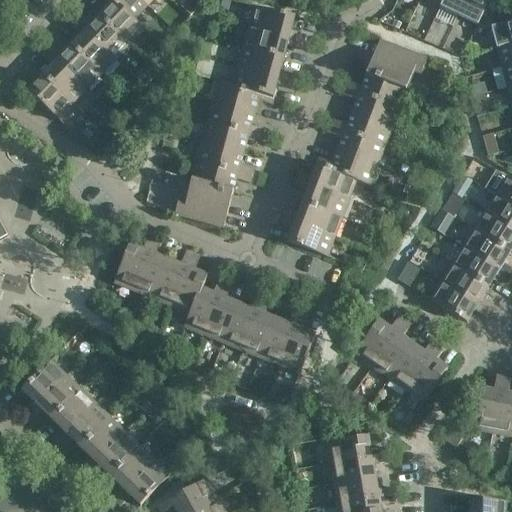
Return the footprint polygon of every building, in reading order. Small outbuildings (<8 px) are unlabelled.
[(99,0),(107,8),(98,17),(129,47),(144,32),(133,22),(112,2),(111,4),(107,0),(99,0)] [(107,0),(111,4),(112,2),(133,22),(147,8),(138,0),(107,0)] [(191,0),(189,0),(182,8),(190,16),(191,17),(200,8),(191,0)] [(222,0),(220,11),(228,13),(231,2),(222,0)] [(421,0),(439,8),(442,0),(421,0)] [(442,0),(439,8),(457,17),(465,0),(442,0)] [(465,0),(457,17),(477,27),(487,5),(489,0),(465,0)] [(488,20),(496,28),(511,23),(511,10),(500,0),(489,0),(487,5),(494,12),(488,20)] [(253,9),(248,29),(302,44),(304,38),(291,34),(295,20),(253,9)] [(78,17),(73,22),(115,62),(129,47),(98,17),(89,27),(78,17)] [(388,24),(397,28),(400,21),(392,17),(388,24)] [(79,38),(70,47),(100,77),(115,62),(73,22),(68,27),(79,38)] [(490,29),(496,50),(511,45),(511,23),(496,28),(490,29)] [(248,29),(242,49),(284,60),(287,47),(301,51),(302,44),(248,29)] [(379,42),(371,63),(411,78),(413,73),(420,76),(426,60),(379,42)] [(511,45),(496,50),(501,69),(511,66),(511,45)] [(50,47),(45,52),(86,91),(100,77),(70,47),(61,57),(50,47)] [(242,49),(237,68),(292,83),(294,76),(280,73),(284,60),(242,49)] [(51,66),(42,76),(72,106),(86,91),(45,52),(41,57),(51,66)] [(371,63),(363,84),(403,99),(411,78),(371,63)] [(157,76),(147,65),(133,79),(144,89),(157,76)] [(511,66),(501,69),(506,89),(511,87),(511,66)] [(237,68),(232,87),(232,88),(273,99),(276,87),(290,90),(292,83),(237,68)] [(22,75),(16,81),(57,121),(72,106),(42,76),(32,86),(22,75)] [(218,84),(212,104),(253,115),(257,102),(271,106),(273,99),(232,88),(232,87),(218,83),(218,84)] [(348,84),(343,97),(356,102),(355,104),(395,120),(403,99),(363,84),(361,89),(348,84)] [(212,104),(207,124),(262,139),(264,132),(250,128),(253,115),(212,104)] [(355,104),(347,125),(387,140),(395,120),(355,104)] [(88,121),(73,137),(86,151),(102,135),(101,135),(88,121)] [(333,122),(328,135),(341,140),(339,145),(368,156),(379,161),(387,140),(347,125),(346,127),(333,122)] [(207,124),(202,143),(243,155),(245,146),(246,142),(260,146),(262,139),(207,124)] [(493,135),(482,138),(484,146),(495,143),(493,135)] [(202,143),(196,163),(251,179),(253,171),(239,167),(243,155),(202,143)] [(319,160),(316,167),(356,182),(356,183),(369,188),(371,181),(379,161),(368,156),(339,145),(332,165),(319,160)] [(196,163),(191,184),(232,195),(236,182),(249,186),(251,179),(196,163)] [(298,174),(295,181),(349,201),(356,183),(356,182),(316,167),(311,179),(298,174)] [(411,181),(413,181),(416,173),(414,172),(408,170),(405,177),(404,178),(411,181)] [(495,196),(494,197),(511,207),(511,182),(495,172),(484,190),(495,196)] [(463,177),(452,194),(463,201),(473,184),(463,177)] [(295,181),(293,187),(306,192),(301,205),(342,220),(349,201),(295,181)] [(168,213),(175,215),(174,216),(223,230),(232,195),(191,184),(186,202),(178,200),(176,207),(169,206),(168,213)] [(442,212),(453,219),(464,201),(463,201),(453,195),(442,212)] [(511,207),(494,197),(483,214),(511,231),(511,207)] [(283,212),(281,219),(334,239),(342,220),(301,205),(297,217),(283,212)] [(441,212),(430,229),(444,237),(455,220),(441,212)] [(511,231),(483,214),(473,232),(509,254),(511,249),(511,231)] [(281,219),(278,226),(292,231),(287,244),(327,259),(334,239),(281,219)] [(462,249),(510,279),(511,276),(511,271),(502,265),(509,254),(473,232),(462,249)] [(114,285),(133,293),(154,240),(148,237),(142,251),(130,245),(114,285)] [(133,293),(152,301),(168,261),(156,256),(161,243),(154,240),(133,293)] [(451,266),(488,289),(495,278),(507,285),(510,279),(462,249),(451,266)] [(152,301),(171,308),(193,256),(186,253),(180,266),(168,261),(152,301)] [(171,308),(189,316),(205,277),(194,272),(199,258),(193,256),(171,308)] [(406,268),(403,273),(414,280),(420,271),(410,264),(409,264),(406,268)] [(441,284),(489,313),(493,307),(481,300),(488,289),(451,266),(441,284)] [(409,288),(414,280),(403,273),(398,282),(409,288)] [(184,329),(203,337),(225,284),(218,282),(212,295),(202,291),(207,278),(205,277),(189,316),(184,329)] [(203,337),(222,345),(238,305),(226,300),(231,287),(225,284),(203,337)] [(430,302),(466,324),(473,312),(485,320),(489,313),(441,284),(430,302)] [(222,345),(241,353),(263,300),(256,297),(250,311),(238,305),(222,345)] [(241,353),(260,360),(276,321),(264,316),(269,303),(263,300),(241,353)] [(260,360),(279,368),(300,315),(294,313),(288,326),(276,321),(260,360)] [(279,368),(299,376),(314,337),(302,332),(307,318),(300,315),(279,368)] [(354,358),(371,370),(404,323),(398,318),(390,330),(378,322),(354,358)] [(371,370),(388,381),(412,346),(402,339),(410,327),(404,323),(371,370)] [(388,381),(405,393),(437,346),(432,342),(423,354),(412,346),(388,381)] [(405,393),(422,405),(446,370),(435,362),(443,350),(437,346),(405,393)] [(26,418),(66,377),(50,362),(21,392),(20,393),(21,394),(31,403),(21,414),(26,418)] [(51,422),(80,391),(66,377),(26,418),(31,423),(41,413),(51,422)] [(471,431),(492,435),(502,379),(495,378),(493,392),(479,390),(471,431)] [(492,435),(511,439),(511,438),(511,395),(507,395),(509,381),(502,379),(492,435)] [(56,447),(95,406),(80,391),(51,422),(60,431),(50,441),(56,447)] [(132,400),(144,412),(150,405),(137,394),(132,400)] [(80,450),(110,419),(95,406),(56,447),(61,452),(71,441),(80,450)] [(145,413),(157,424),(163,417),(151,406),(145,413)] [(409,414),(402,423),(406,426),(413,417),(409,414)] [(85,475),(125,434),(110,419),(80,450),(89,459),(79,470),(85,475)] [(450,446),(456,449),(464,437),(453,429),(449,435),(445,441),(444,442),(450,446)] [(100,470),(110,479),(139,448),(125,434),(85,475),(90,480),(100,470)] [(181,450),(188,450),(193,445),(184,437),(176,445),(181,450)] [(325,445),(329,466),(385,457),(384,449),(370,452),(367,438),(339,443),(325,445)] [(109,498),(114,503),(154,462),(139,448),(110,479),(119,488),(109,498)] [(329,466),(332,486),(375,479),(373,466),(387,464),(385,457),(329,466)] [(114,503),(119,508),(129,498),(140,508),(143,504),(169,477),(154,462),(114,503)] [(332,486),(336,506),(392,497),(391,489),(377,492),(375,479),(332,486)] [(166,511),(173,509),(174,511),(193,511),(217,499),(206,481),(156,508),(158,511),(166,511)] [(336,506),(336,511),(380,511),(380,506),(393,504),(392,497),(336,506)] [(223,511),(217,499),(193,511),(223,511)] [(504,511),(504,503),(468,502),(468,511),(504,511)]
